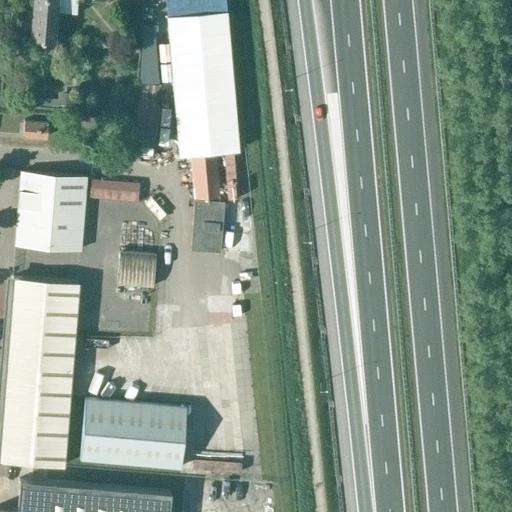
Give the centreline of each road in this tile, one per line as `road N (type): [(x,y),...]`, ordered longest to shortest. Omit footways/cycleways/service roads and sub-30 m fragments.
road 1 (motorway): [(305,0),(368,511)]
road 2 (motorway): [(443,511),(397,0)]
road 3 (motorway): [(345,0),(389,511)]
road 4 (unknown): [(0,150),(114,163),(144,176),(167,215),(181,319)]
